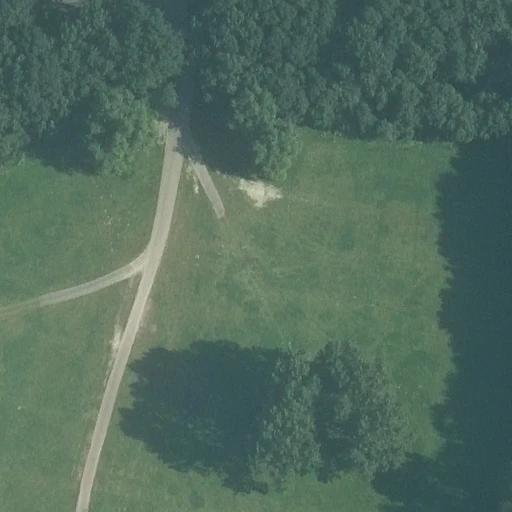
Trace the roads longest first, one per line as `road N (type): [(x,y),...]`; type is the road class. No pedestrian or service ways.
road 1 (track): [(153,261),(80,511)]
road 2 (track): [(175,131),(153,261),(47,298)]
road 3 (track): [(177,0),(191,71),(175,131),(220,214)]
